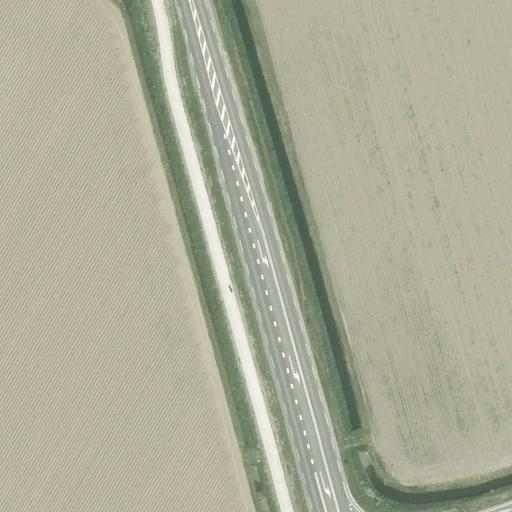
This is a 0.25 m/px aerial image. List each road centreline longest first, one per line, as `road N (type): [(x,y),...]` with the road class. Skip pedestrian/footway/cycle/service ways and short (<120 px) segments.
road 1 (secondary): [(344,511),(197,0)]
road 2 (secondary): [(181,0),(317,511)]
